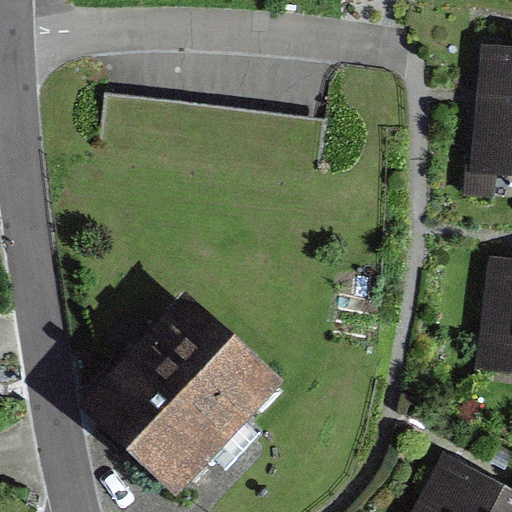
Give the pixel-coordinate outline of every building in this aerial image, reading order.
[(511,44),(477,41),(466,174),(511,178),(511,44)] [(325,127),(107,100),(102,143),(320,170),(325,127)] [(511,258),(484,255),(469,368),(511,372),(511,258)] [(273,380),(177,292),(69,410),(165,497),(273,380)] [(511,511),(511,496),(436,459),(409,511),(511,511)]
